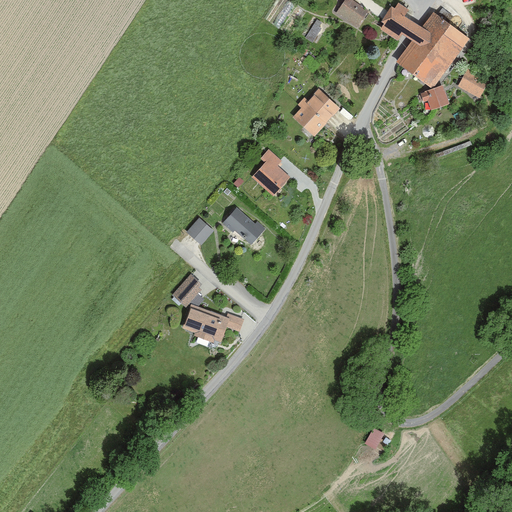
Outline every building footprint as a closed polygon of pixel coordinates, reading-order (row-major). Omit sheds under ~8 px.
[(369,12),(351,0),(345,0),(337,13),(358,28),(369,12)] [(408,12),(399,5),(396,9),(393,7),(383,21),(386,23),(379,33),(399,46),(403,42),(405,43),(408,45),(393,65),(431,92),(466,42),(435,20),(427,32),(415,24),(405,17),(408,12)] [(315,18),(307,36),(315,40),(323,21),(315,18)] [(492,78),(470,67),(460,86),(482,98),(492,78)] [(445,89),(422,97),(425,105),(431,105),(431,109),(435,113),(451,108),(445,89)] [(302,107),(294,115),(316,135),(340,108),(320,90),(310,101),(305,97),(299,104),(302,107)] [(269,148),(261,157),(266,162),(254,176),(276,195),(292,177),(279,166),(283,160),(269,148)] [(238,207),(226,221),(254,243),(267,227),(258,220),(256,222),(238,207)] [(200,217),(188,230),(202,244),(215,230),(200,217)] [(192,273),(174,294),(187,305),(205,284),(192,273)] [(228,315),(192,304),(184,329),(196,332),(195,336),(215,342),(215,340),(224,343),(229,327),(233,316),(228,315)] [(229,312),(228,315),(233,316),(229,327),(241,332),(246,318),(229,312)] [(365,442),(376,447),(384,431),(373,426),(365,442)]
